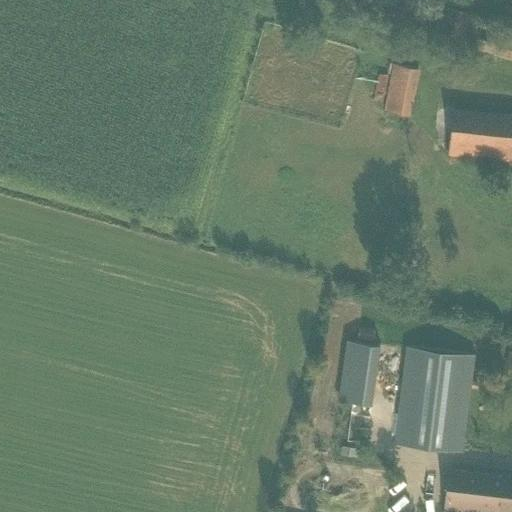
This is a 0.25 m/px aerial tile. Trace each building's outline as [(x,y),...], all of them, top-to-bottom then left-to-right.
[(511,24),(430,0),(359,0),(356,12),(511,58),(511,24)] [(420,68),(394,63),(385,110),(411,115),(420,68)] [(511,114),(455,108),(450,152),(511,158),(511,114)] [(359,327),(358,339),(372,341),(374,329),(359,327)] [(370,404),(379,346),(347,341),(338,399),(370,404)] [(473,356),(408,348),(397,442),(462,451),(473,356)] [(343,445),(342,454),(355,455),(356,447),(343,445)] [(449,511),(456,511),(506,511),(507,506),(511,506),(511,475),(455,468),(449,511)]
